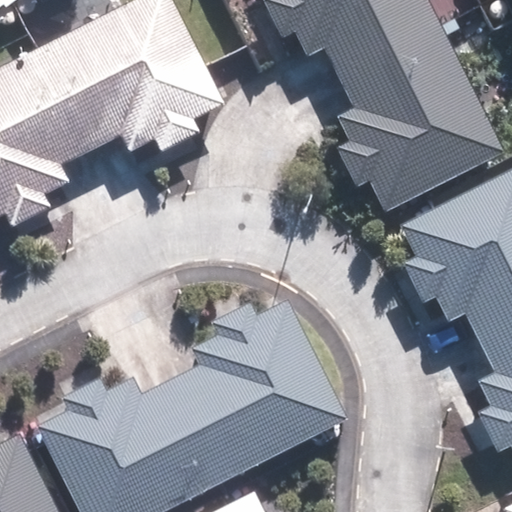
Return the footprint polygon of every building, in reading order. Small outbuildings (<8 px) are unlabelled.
[(228,103),(176,0),(138,0),(0,69),(0,216),(6,214),(11,225),(52,205),(47,193),(73,180),(65,163),(122,134),(131,151),(156,139),(162,151),(203,131),(197,119),(228,103)] [(0,0),(0,11),(17,0),(0,0)] [(504,155),(427,0),(263,0),(284,40),(296,34),(308,59),(326,50),(354,108),(337,116),(350,143),(339,149),(359,190),(371,184),(385,213),(504,155)] [(511,172),(401,227),(416,259),(404,264),(425,305),(437,299),(450,324),(467,316),(495,373),(478,382),(491,408),(480,414),(500,455),(511,449),(511,172)] [(80,511),(160,511),(348,418),(288,300),(257,315),(251,304),(210,324),(217,336),(192,349),(200,366),(142,395),(134,378),(107,391),(101,380),(60,400),(66,412),(37,426),(80,511)] [(0,511),(59,511),(20,435),(0,444),(0,511)] [(267,511),(257,492),(217,511),(267,511)]
